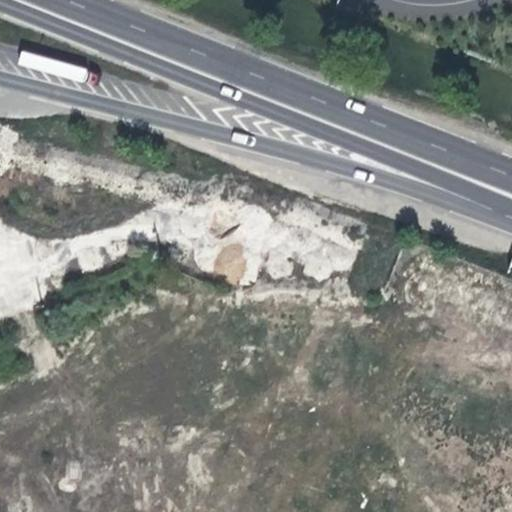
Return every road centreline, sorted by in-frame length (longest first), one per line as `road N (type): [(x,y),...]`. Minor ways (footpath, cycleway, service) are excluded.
road 1 (primary): [(0,70),(390,175),(511,199)]
road 2 (primary): [(39,0),(511,193)]
road 3 (unclassified): [(387,511),(0,343)]
